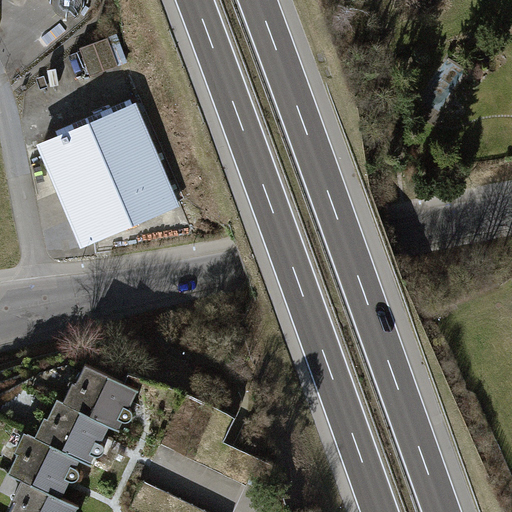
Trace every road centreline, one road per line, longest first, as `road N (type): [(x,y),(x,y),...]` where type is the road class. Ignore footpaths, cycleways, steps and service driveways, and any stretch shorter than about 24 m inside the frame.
road 1 (motorway): [(194,0),(379,511)]
road 2 (motorway): [(443,511),(259,0)]
road 3 (residential): [(0,311),(511,210)]
